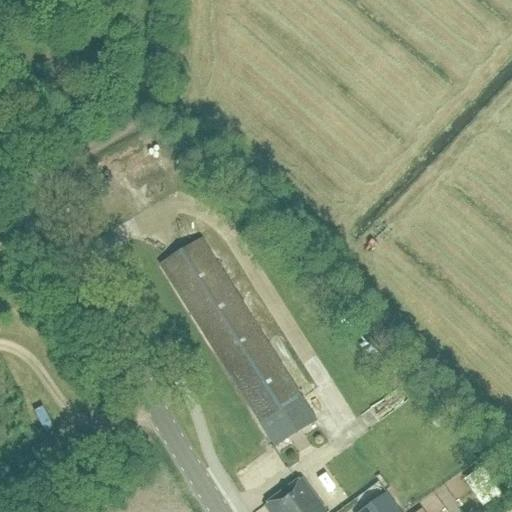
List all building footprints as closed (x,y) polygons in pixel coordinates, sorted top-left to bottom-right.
[(159,267),(272,445),(314,418),(201,240),(159,267)] [(310,358),(318,353),(307,334),(298,339),(310,358)] [(389,409),(371,422),(380,435),(398,422),(389,409)] [(444,486),(462,475),(456,465),(438,477),(444,486)] [(323,511),(301,481),(265,507),(268,511),(323,511)] [(361,511),(398,511),(386,494),(361,511)]
